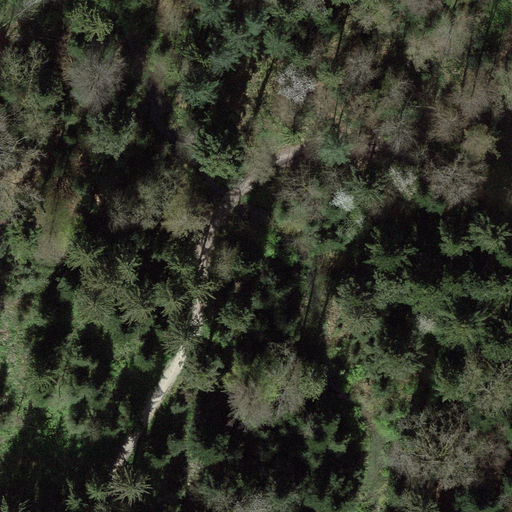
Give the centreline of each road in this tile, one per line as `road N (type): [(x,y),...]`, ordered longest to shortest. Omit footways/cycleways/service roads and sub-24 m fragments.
road 1 (track): [(511,199),(439,164),(377,147),(317,149),(276,159),(206,219)]
road 2 (track): [(95,511),(112,468),(159,400),(193,317),(209,245),(206,219)]
